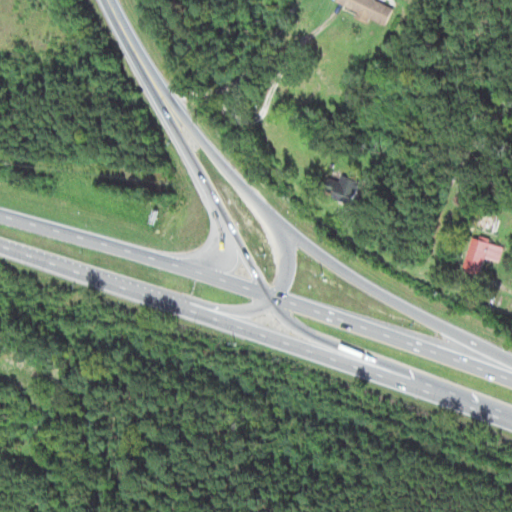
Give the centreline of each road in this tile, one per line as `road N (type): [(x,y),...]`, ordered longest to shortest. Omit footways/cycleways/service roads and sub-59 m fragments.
road 1 (trunk): [(511,378),(0,214)]
road 2 (primary): [(511,362),(331,260),(233,176),(157,83)]
road 3 (trunk): [(0,245),(385,376)]
road 4 (primary): [(157,83),(294,323),(385,376)]
road 5 (residential): [(0,372),(238,473)]
road 6 (trunk): [(180,306),(250,313),(285,288),(294,253),(272,212)]
road 7 (trunk): [(385,376),(511,422)]
